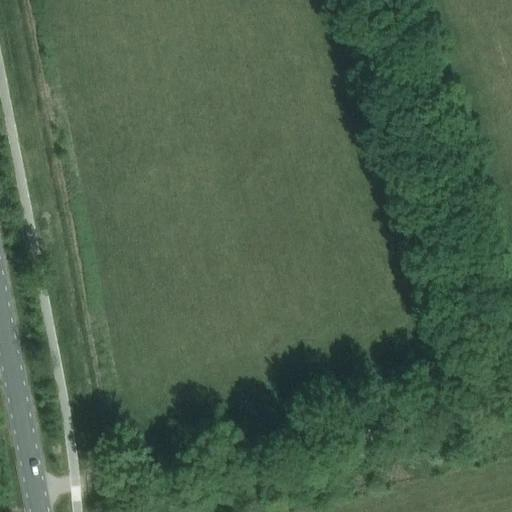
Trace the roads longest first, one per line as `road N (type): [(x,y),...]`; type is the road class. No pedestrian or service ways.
road 1 (track): [(0,498),(511,379)]
road 2 (secondary): [(33,511),(0,342)]
